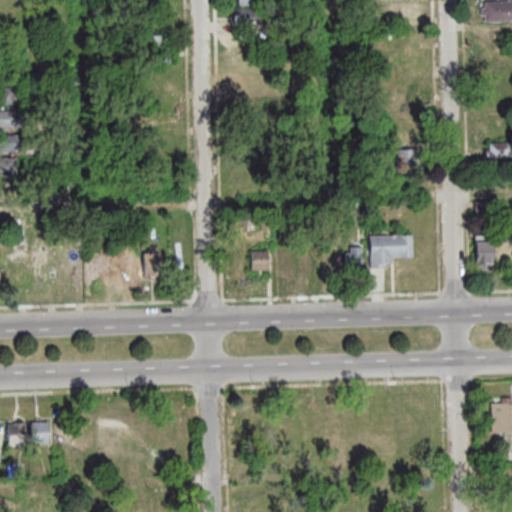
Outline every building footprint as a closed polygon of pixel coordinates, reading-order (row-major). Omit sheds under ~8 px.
[(511,20),(487,21),(487,14),(483,14),(482,8),(486,8),(486,2),(509,2),(509,0),(511,0),(511,20)] [(383,17),(382,3),(411,2),(412,17),(383,17)] [(275,25),(241,26),(236,26),(235,14),(241,14),(241,9),(274,8),(275,25)] [(145,53),(144,36),(165,36),(165,52),(145,53)] [(0,103),(0,87),(16,87),(16,94),(24,94),(24,101),(16,101),(16,103),(0,103)] [(37,97),(51,97),(51,107),(38,107),(37,97)] [(0,110),(23,110),(24,127),(0,127),(0,110)] [(0,134),(24,134),(25,152),(0,152),(0,134)] [(42,155),(41,142),(55,141),(56,144),(66,144),(66,154),(42,155)] [(511,159),(491,160),(491,158),(486,158),(486,149),(491,149),(491,143),(511,142),(511,154),(511,159)] [(391,150),(419,149),(419,164),(401,165),(401,156),(391,157),(391,150)] [(262,173),(271,159),(260,152),(251,166),(262,173)] [(17,175),(0,175),(0,157),(17,157),(17,175)] [(45,177),(32,178),(32,168),(45,167),(45,177)] [(489,213),(476,213),(476,202),(488,201),(489,213)] [(273,230),(263,230),(263,216),(272,215),(273,230)] [(371,267),(371,236),(413,235),(413,256),(398,256),(398,255),(393,256),(393,262),(386,262),(386,267),(371,267)] [(477,263),(476,236),(493,236),(493,262),(493,263),(493,266),(487,266),(487,269),(478,269),(478,263),(477,263)] [(348,268),(347,253),(352,253),(352,247),(362,247),(363,267),(348,268)] [(273,269),(291,269),(291,249),(273,249),(273,269)] [(28,284),(46,284),(46,250),(28,250),(28,284)] [(75,280),(75,250),(55,250),(55,280),(75,280)] [(252,270),(252,251),(268,250),(269,270),(252,270)] [(246,251),(226,251),(226,270),(246,270),(246,251)] [(311,272),(311,251),(298,251),(298,272),(311,272)] [(146,276),(145,254),(162,254),(163,275),(156,276),(156,279),(148,279),(148,276),(146,276)] [(20,258),(3,258),(3,282),(20,282),(20,258)] [(511,431),(493,432),(492,403),(503,403),(503,398),(511,398),(511,431)] [(33,422),(34,443),(51,442),(50,421),(33,422)] [(9,423),(10,445),(26,444),(25,422),(9,423)]
